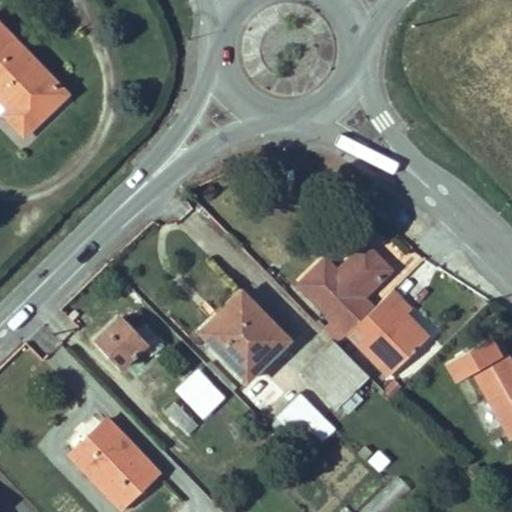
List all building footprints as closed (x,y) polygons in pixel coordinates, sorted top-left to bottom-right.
[(67,96),(0,25),(0,101),(8,110),(4,116),(24,135),(67,96)] [(394,267),(406,255),(376,226),(364,238),(394,267)] [(364,244),(341,267),(343,270),(338,275),(336,272),(324,259),(298,285),(333,319),(323,330),(334,341),(337,344),(347,334),(354,328),(369,312),(358,301),(389,270),(364,244)] [(401,319),(394,311),(402,303),(391,291),(369,312),(354,328),(365,340),(359,346),(388,377),(427,338),(405,315),(401,319)] [(240,292),(217,315),(221,320),(204,337),(205,338),(246,380),(287,339),(240,292)] [(410,311),(402,303),(394,311),(401,319),(405,315),(410,311)] [(195,328),(204,337),(221,320),(217,315),(212,310),(195,328)] [(108,328),(111,333),(123,321),(120,317),(108,328)] [(108,328),(95,340),(121,368),(144,345),(153,354),(163,345),(145,326),(135,334),(123,321),(111,333),(108,328)] [(347,334),(359,346),(365,340),(354,328),(347,334)] [(490,339),(500,356),(506,353),(497,335),(490,339)] [(490,339),(445,364),(455,382),(472,372),(509,439),(511,437),(511,362),(506,353),(500,356),(490,339)] [(337,344),(334,341),(299,375),(333,408),(337,404),(346,413),(361,398),(352,388),(367,375),(337,344)] [(198,368),(174,390),(201,419),(225,397),(198,368)] [(300,394),(275,417),(310,454),(335,431),(300,394)] [(198,425),(174,401),(165,411),(188,434),(198,425)] [(121,508),(156,473),(105,420),(69,455),(121,508)] [(487,475),(476,463),(466,471),(477,484),(487,475)] [(373,511),(383,511),(408,487),(397,476),(367,506),(373,511)]
